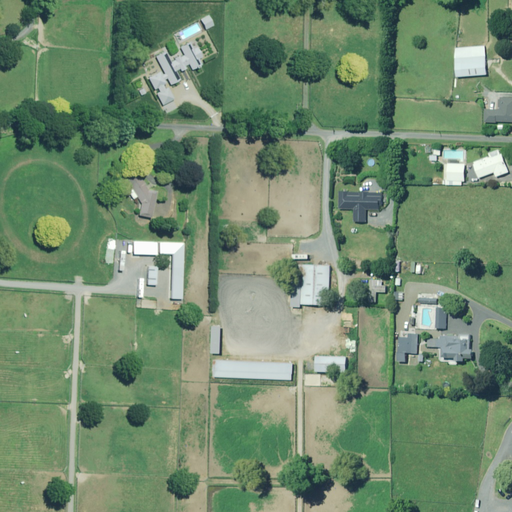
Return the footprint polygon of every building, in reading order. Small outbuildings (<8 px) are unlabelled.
[(166,80),(168,79),(172,85),(181,80),(177,71),(181,69),(182,71),(188,68),(186,66),(189,64),(193,70),(204,65),(200,58),(204,56),(199,46),(195,48),(191,42),(181,47),(185,55),(181,57),(180,56),(175,58),(176,60),(172,62),(166,52),(157,57),(166,74),(164,75),(162,72),(149,78),(156,90),(168,84),(166,80)] [(490,75),(488,46),(458,48),(460,77),(490,75)] [(511,97),(502,97),(502,109),(488,109),(487,122),(499,123),(499,122),(511,122),(511,97)] [(511,172),(503,149),(492,153),(493,157),(476,163),(482,178),(497,172),(499,177),(511,172)] [(450,163),(448,163),(447,180),(449,180),(449,185),(465,186),(465,181),(468,181),(468,164),(451,163),(450,163)] [(149,190),(140,175),(131,180),(134,186),(128,190),(134,199),(137,197),(142,204),(140,215),(153,218),(158,192),(149,190)] [(344,189),(344,191),(343,191),(342,209),(357,210),(356,221),(369,222),(370,210),(383,210),(384,202),(388,202),(388,193),(384,193),(349,191),(349,189),(344,189)] [(160,260),(150,260),(149,285),(158,285),(160,260)] [(331,305),(333,266),(305,265),(304,304),(331,305)] [(226,277),(217,277),(217,305),(225,305),(226,277)] [(386,280),(372,279),(371,302),(379,302),(380,292),(390,292),(390,285),(386,285),(386,280)] [(283,300),(284,302),(286,303),(288,304),(289,305),(291,305),(293,306),(295,305),(297,305),(298,304),(300,303),(301,302),(302,300),(303,298),(304,296),(304,294),(304,293),(303,291),(302,289),(301,287),(300,286),(298,285),(297,284),(295,284),(293,284),(291,284),(289,284),(287,285),(286,286),(284,288),(283,289),(282,291),(282,293),(282,295),(282,297),(282,298),(283,300)] [(415,305),(437,306),(437,310),(440,310),(439,329),(450,329),(451,307),(441,307),(441,299),(423,298),(423,299),(415,299),(415,305)] [(357,320),(357,316),(357,314),(360,314),(360,308),(347,307),(347,316),(351,316),(351,320),(357,320)] [(421,367),(422,354),(423,334),(409,333),(409,337),(402,337),(401,362),(410,362),(410,354),(414,354),(414,358),(416,358),(416,366),(421,367)] [(458,362),(468,362),(469,357),(477,358),(477,350),(474,350),(474,335),(463,334),(463,336),(444,335),(444,339),(431,339),(431,347),(446,347),(445,358),(458,358),(458,362)] [(319,356),(329,356),(329,335),(313,335),(313,355),(319,356)] [(329,356),(319,356),(319,372),(350,373),(351,357),(329,356)] [(295,380),(296,364),(217,360),(217,377),(295,380)]
